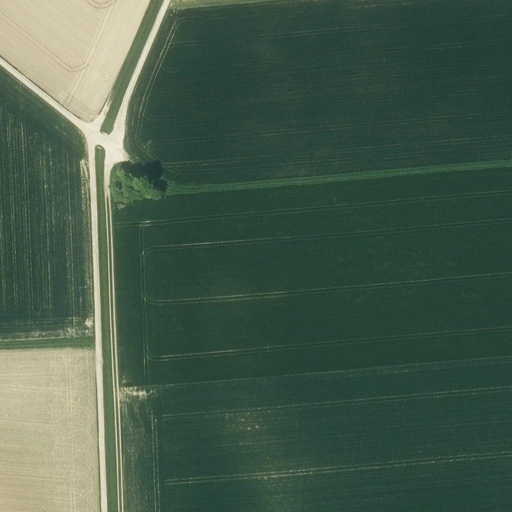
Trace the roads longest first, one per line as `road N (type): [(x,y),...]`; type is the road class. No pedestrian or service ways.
road 1 (track): [(0,62),(92,135),(104,511)]
road 2 (track): [(112,148),(157,179),(187,187),(511,163)]
road 3 (track): [(119,511),(112,148)]
road 4 (track): [(171,0),(112,148)]
